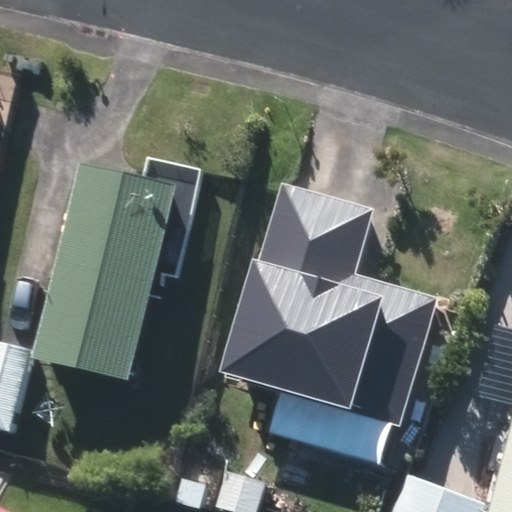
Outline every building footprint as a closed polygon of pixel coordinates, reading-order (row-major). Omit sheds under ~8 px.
[(246,192),(280,202),(287,174),(254,164),(246,192)] [(37,368),(133,391),(180,194),(84,172),(37,368)] [(227,385),(404,436),(442,306),(361,283),(379,219),(288,192),(264,274),(259,272),(227,385)] [(0,435),(14,440),(36,360),(0,350),(0,435)] [(511,511),(511,446),(495,511),(511,511)] [(171,506),(189,511),(206,511),(219,476),(184,465),(171,506)] [(487,511),(488,511),(407,482),(395,511),(487,511)]
